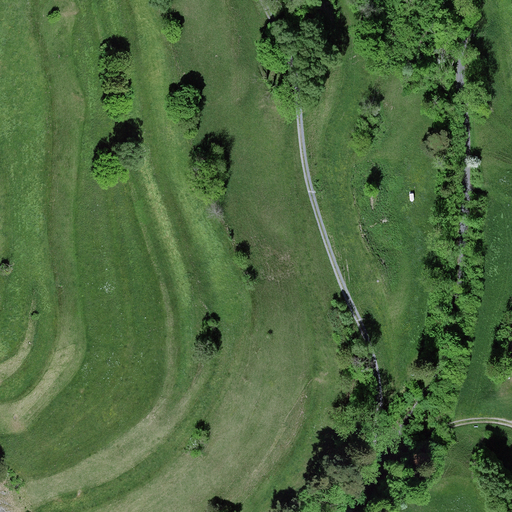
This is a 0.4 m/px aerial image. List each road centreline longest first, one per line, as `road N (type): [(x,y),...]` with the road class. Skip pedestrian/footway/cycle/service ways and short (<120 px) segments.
road 1 (track): [(369,468),(438,374),(464,288),(464,0)]
road 2 (track): [(264,0),(289,48),(304,175),(382,388),(369,468)]
road 3 (track): [(369,468),(389,449),(446,425),(511,424)]
